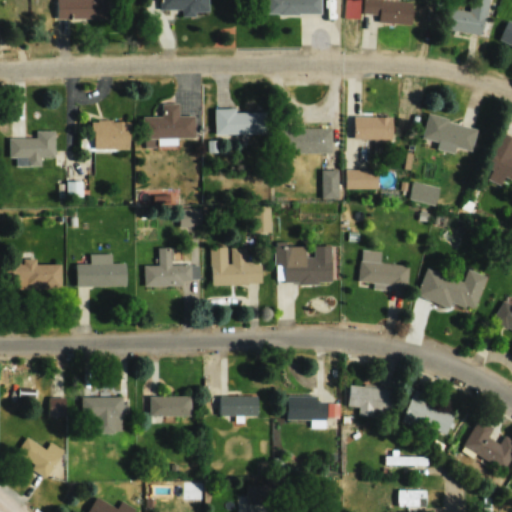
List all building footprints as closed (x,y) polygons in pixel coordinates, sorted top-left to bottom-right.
[(104,0),(54,0),(54,18),(105,18),(104,0)] [(207,0),(158,0),(159,4),(179,3),(179,14),(207,13),(207,0)] [(266,0),(266,13),(320,13),(319,0),(266,0)] [(378,22),(410,22),(411,0),(361,0),(361,15),(378,15),(378,22)] [(444,28),(482,35),(487,1),(480,0),(470,0),(468,11),(448,7),(444,28)] [(498,40),(511,45),(511,22),(506,20),(498,40)] [(193,115),(178,115),(177,103),(160,103),(160,116),(143,116),(144,139),(194,137),(193,115)] [(213,110),(213,133),(265,133),(265,110),(213,110)] [(419,145),(468,155),(474,125),(426,114),(419,145)] [(391,116),(353,116),(353,138),(391,138),(391,116)] [(128,148),(128,120),(90,120),(90,148),(128,148)] [(331,128),(293,128),(293,152),(331,152),(331,128)] [(9,165),(39,165),(39,157),(54,156),(54,130),(34,130),(34,137),(9,137),(9,165)] [(501,184),(503,179),(511,181),(511,155),(495,150),(484,178),(501,184)] [(366,168),(344,168),(344,189),(366,189),(366,168)] [(320,197),(337,197),(337,169),(320,169),(320,197)] [(65,196),(80,196),(80,180),(65,180),(65,196)] [(434,205),(438,186),(412,181),(408,200),(434,205)] [(209,246),(210,284),(261,283),(260,255),(248,255),(247,245),(209,246)] [(305,256),(305,245),(274,245),(274,264),(283,264),(283,284),(331,283),(330,255),(305,256)] [(182,286),(182,279),(198,279),(198,263),(171,263),(171,247),(157,247),(157,265),(142,265),(142,286),(182,286)] [(125,286),(125,263),(111,263),(111,254),(88,254),(88,263),(75,263),(75,286),(125,286)] [(59,263),(36,263),(36,258),(18,258),(18,286),(59,286),(59,263)] [(405,287),(407,265),(359,260),(356,281),(405,287)] [(484,275),(466,269),(462,280),(425,268),(416,295),(472,313),(484,275)] [(493,318),(511,330),(511,305),(504,300),(493,318)] [(390,387),(347,385),(346,410),(389,412),(390,387)] [(446,434),(452,413),(425,405),(429,393),(411,388),(401,421),(446,434)] [(121,395),(80,395),(80,415),(95,415),(95,432),(121,432),(121,395)] [(190,395),(148,395),(148,415),(190,415),(190,395)] [(256,395),(218,395),(218,416),(256,416),(256,395)] [(64,396),(48,396),(48,415),(64,415),(64,396)] [(284,418),(337,418),(337,397),(284,397),(284,418)] [(502,470),(511,453),(511,439),(503,434),(498,443),(487,436),(493,427),(477,418),(461,446),(502,470)] [(14,454),(43,476),(62,451),(49,441),(43,449),(27,437),(14,454)] [(269,484),(245,484),(245,503),(269,503),(269,484)] [(398,489),(398,506),(424,506),(424,489),(398,489)] [(132,511),(135,509),(120,500),(115,508),(95,496),(85,511),(132,511)] [(490,511),(490,497),(475,497),(474,511),(490,511)]
